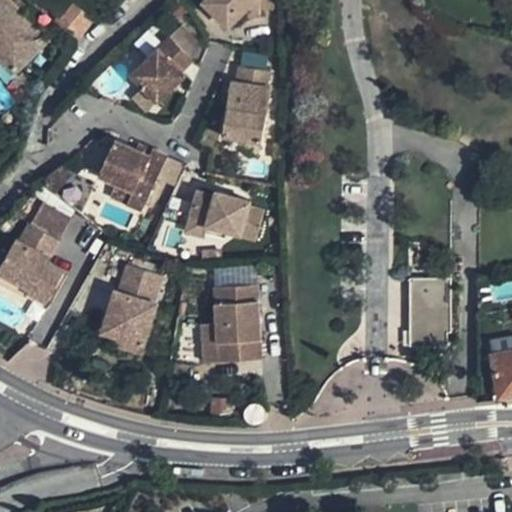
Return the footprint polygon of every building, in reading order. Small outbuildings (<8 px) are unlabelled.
[(263,13),(263,0),(210,0),(233,23),(244,13),(263,13)] [(65,12),(46,33),(69,55),(89,33),(65,12)] [(37,54),(0,15),(0,78),(5,84),(37,54)] [(163,97),(192,68),(188,64),(197,55),(174,33),(136,71),(147,81),(163,97)] [(261,144),(274,61),(248,57),(244,82),(234,80),(225,137),(261,144)] [(163,97),(147,81),(138,90),(154,106),(163,97)] [(144,220),(177,173),(168,166),(165,172),(130,147),(109,176),(124,187),(139,198),(130,210),(144,220)] [(130,210),(139,198),(124,187),(115,199),(130,210)] [(249,197),(219,191),(218,196),(200,192),(193,221),(211,226),(255,236),(262,206),(248,203),(249,197)] [(211,226),(193,221),(191,234),(208,237),(211,226)] [(70,241),(40,224),(32,239),(30,238),(27,236),(10,265),(43,284),(41,288),(54,296),(68,272),(56,266),(70,241)] [(131,261),(110,329),(126,334),(147,341),(152,326),(160,299),(156,297),(164,271),(131,261)] [(43,284),(10,265),(6,272),(12,275),(39,291),(41,288),(43,284)] [(446,344),(445,283),(427,283),(427,282),(427,278),(409,278),(409,294),(423,293),(423,323),(410,324),(410,344),(446,344)] [(221,321),(224,360),(267,357),(266,337),(261,281),(218,284),(221,321)] [(423,293),(409,294),(410,324),(423,323),(423,293)] [(224,360),(221,321),(204,322),(205,333),(208,362),(224,360)] [(147,341),(126,334),(123,347),(128,349),(143,354),(147,341)] [(511,335),(488,339),(489,351),(511,347),(511,335)] [(511,353),(498,355),(504,395),(511,393),(511,353)]
